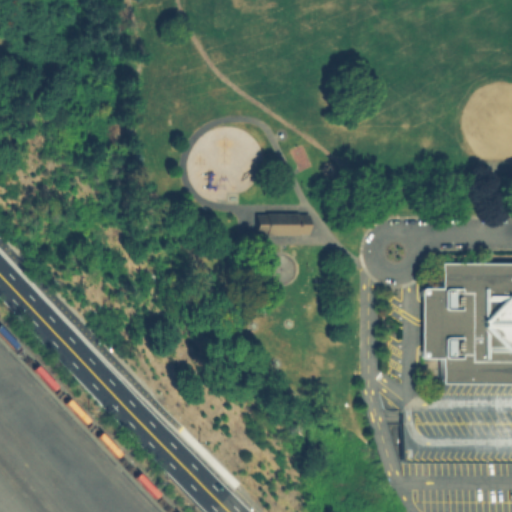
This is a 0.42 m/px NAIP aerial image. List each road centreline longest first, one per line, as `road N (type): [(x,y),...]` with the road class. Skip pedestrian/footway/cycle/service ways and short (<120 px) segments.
road 1 (primary): [(140,417),(0,272)]
road 2 (residential): [(411,237),(395,228),(378,233),(369,251),(374,265),(386,274),(407,270),(416,250),(411,237)]
road 3 (primary): [(230,511),(140,417)]
